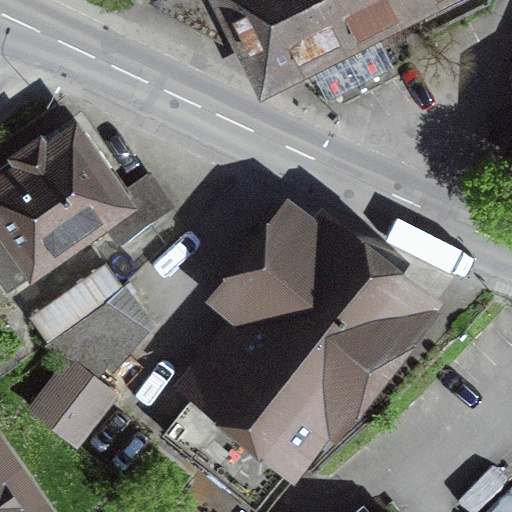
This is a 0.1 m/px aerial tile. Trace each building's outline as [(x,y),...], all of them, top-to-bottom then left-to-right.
[(209,0),(263,102),(457,0),(209,0)] [(71,126),(0,176),(0,275),(7,285),(99,220),(117,245),(170,206),(148,175),(120,194),(71,126)] [(221,293),(254,319),(165,430),(205,462),(169,507),(175,511),(246,511),(415,302),(325,231),(318,240),(285,213),(221,293)] [(107,266),(32,316),(46,340),(71,361),(32,406),(75,441),(111,394),(96,380),(105,367),(112,370),(149,329),(107,266)] [(0,511),(54,511),(0,437),(0,511)]
